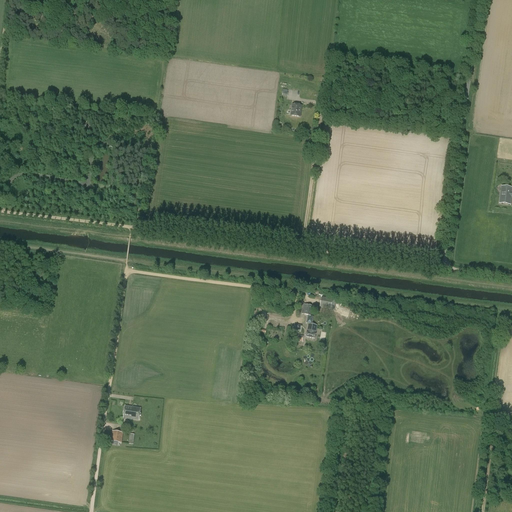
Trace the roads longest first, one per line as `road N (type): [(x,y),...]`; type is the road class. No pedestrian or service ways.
road 1 (track): [(126,263),(511,311)]
road 2 (unclassified): [(511,278),(442,268),(480,0)]
road 3 (track): [(442,268),(131,226)]
road 4 (track): [(125,274),(91,511)]
road 5 (track): [(125,274),(300,293)]
road 6 (track): [(131,226),(0,210)]
